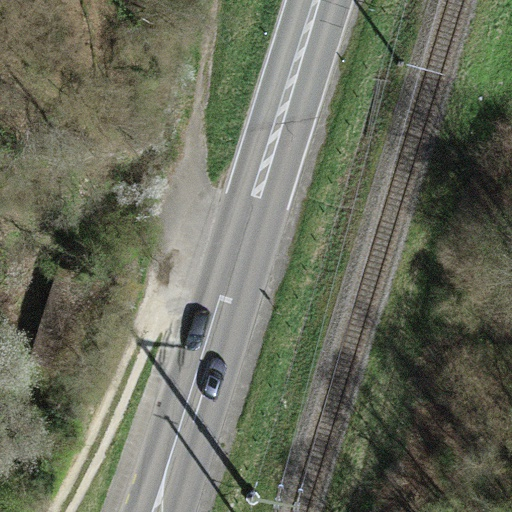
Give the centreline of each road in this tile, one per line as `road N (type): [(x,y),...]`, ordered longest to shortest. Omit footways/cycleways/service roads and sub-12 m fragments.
road 1 (primary): [(161,511),(318,0)]
road 2 (track): [(195,232),(211,0)]
